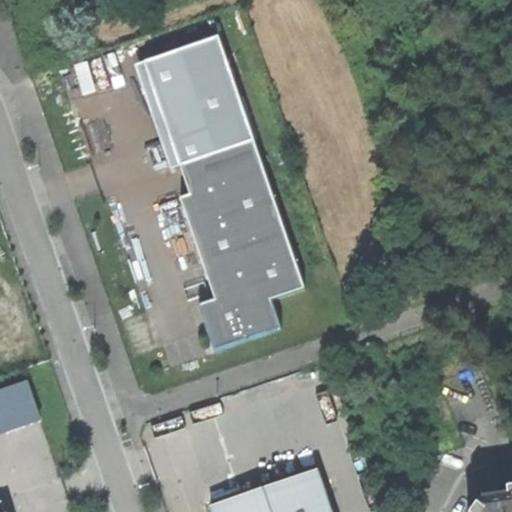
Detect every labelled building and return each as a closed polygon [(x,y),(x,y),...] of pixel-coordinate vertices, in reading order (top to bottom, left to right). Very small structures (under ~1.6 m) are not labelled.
[(64,40),(75,37),(69,19),(59,22),(64,40)] [(148,62),(182,164),(255,140),(221,38),(148,62)] [(210,331),(216,351),(283,328),(273,299),(306,288),(255,140),(182,164),(191,195),(182,198),(201,252),(216,298),(200,303),(210,331)] [(29,381),(0,391),(0,436),(42,422),(29,381)] [(331,511),(318,471),(210,509),(211,511),(331,511)] [(511,511),(511,492),(509,493),(510,500),(492,503),(493,511),(484,511),(479,511),(476,509),(474,511),(511,511)]
